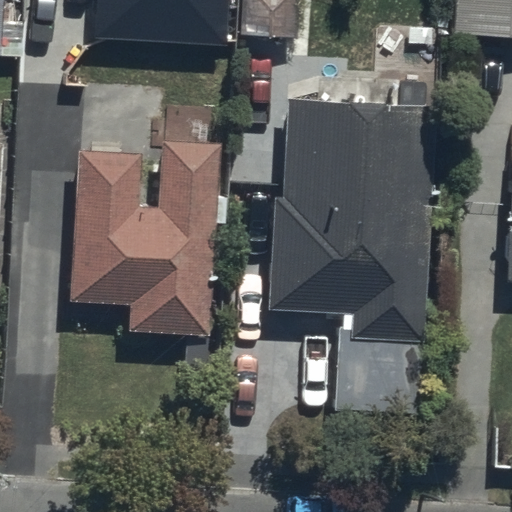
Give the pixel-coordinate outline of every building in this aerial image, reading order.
[(230,0),(97,0),(95,39),(228,47),(230,0)] [(511,31),(511,0),(449,0),(448,28),(511,31)] [(443,109),(290,98),(273,326),(427,336),(443,109)] [(211,337),(220,150),(81,143),(72,331),(211,337)] [(511,175),(504,175),(499,278),(511,278),(511,175)]
